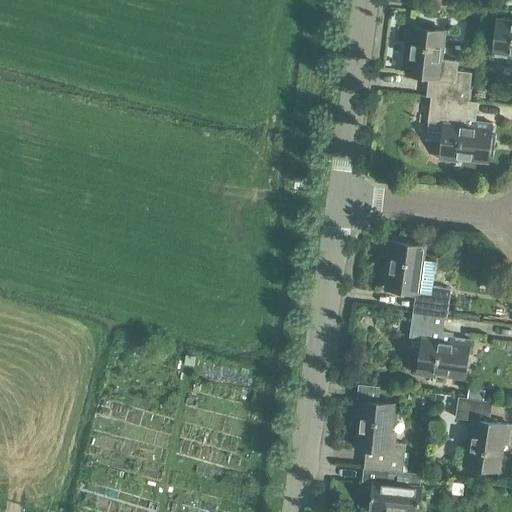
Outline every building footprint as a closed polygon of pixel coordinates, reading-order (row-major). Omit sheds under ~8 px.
[(495,53),(511,55),(511,20),(499,19),(495,53)] [(427,96),(436,97),(469,101),(473,73),(457,71),(458,61),(443,59),(447,31),(411,27),(405,73),(429,76),(427,96)] [(442,158),(489,163),(489,156),(495,157),(497,136),(492,136),(493,124),(476,122),(478,102),(469,101),(436,97),(433,122),(429,122),(427,138),(444,140),(442,158)] [(427,246),(391,241),(385,288),(416,292),(414,312),(444,316),(447,316),(451,288),(433,286),(437,261),(425,260),(427,246)] [(423,338),(418,373),(465,379),(470,339),(453,336),(453,333),(442,332),(444,316),(414,312),(410,337),(423,338)] [(456,416),(473,419),(466,464),(500,470),(504,441),(508,442),(511,424),(487,420),(490,400),(459,395),(456,416)] [(374,467),(404,471),(407,441),(396,440),(397,433),(392,432),(395,403),(359,400),(355,445),(376,447),(374,467)] [(418,511),(422,473),(364,466),(363,481),(373,482),(370,510),(393,511),(418,511)]
